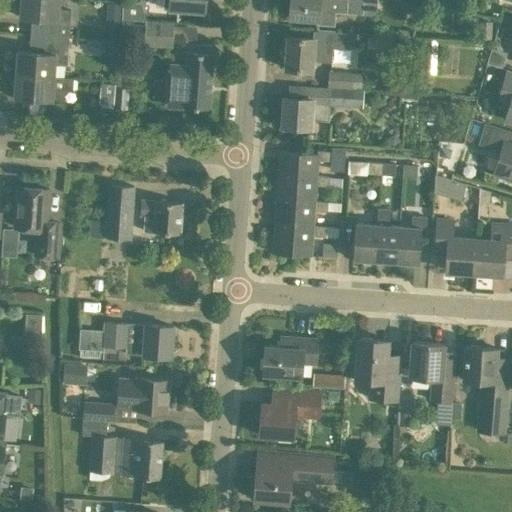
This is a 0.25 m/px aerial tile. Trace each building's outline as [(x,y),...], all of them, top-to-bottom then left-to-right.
[(71,10),(58,9),(58,0),(20,0),(19,15),(31,16),(30,33),(69,36),(69,33),(75,34),(76,21),(70,20),(71,10)] [(202,12),(203,0),(169,0),(168,9),(202,12)] [(289,0),(288,19),(317,20),(317,25),(334,26),(334,13),(346,14),(371,15),(376,10),(376,0),(289,0)] [(122,1),(121,19),(145,20),(141,3),(122,1)] [(120,5),(107,4),(106,16),(120,17),(120,5)] [(491,21),(479,19),(478,39),(490,39),(491,21)] [(143,46),(172,48),(173,22),(145,20),(143,46)] [(284,68),(310,70),(310,62),(332,63),(333,47),(378,51),(379,34),(312,30),(312,39),(287,37),(284,68)] [(15,71),(53,74),(54,64),(67,65),(69,36),(30,33),(29,50),(17,49),(15,71)] [(167,106),(208,109),(212,53),(213,45),(187,43),(185,67),(171,66),(167,106)] [(105,44),(105,56),(116,56),(117,44),(105,44)] [(492,45),(487,60),(503,65),(508,50),(492,45)] [(511,120),(511,70),(505,68),(497,95),(510,99),(504,119),(511,120)] [(53,74),(15,71),(13,94),(44,97),(44,100),(53,101),(54,98),(64,99),(65,91),(72,91),(73,77),(53,75),(53,74)] [(327,88),(361,90),(362,74),(328,71),(327,88)] [(113,104),(115,87),(115,84),(100,83),(98,103),(113,104)] [(406,84),(405,92),(430,94),(430,85),(406,84)] [(280,125),(309,128),(310,120),(328,121),(330,104),(360,106),(361,90),(327,88),(288,85),(287,96),(282,96),(280,125)] [(129,88),(115,87),(113,104),(112,108),(127,108),(129,88)] [(416,99),(416,93),(401,93),(401,100),(414,101),(414,99),(416,99)] [(511,179),(511,143),(509,143),(511,131),(484,122),(477,144),(500,151),(493,173),(511,179)] [(329,176),(317,175),(318,160),(330,161),(331,151),(317,150),(317,153),(279,151),(277,177),(329,181),(329,176)] [(455,165),(470,170),(474,157),(460,152),(455,165)] [(381,174),(381,162),(367,161),(367,173),(381,174)] [(381,174),(395,175),(395,163),(381,162),(381,174)] [(417,165),(403,164),(402,176),(416,177),(417,165)] [(434,173),(433,192),(462,201),(465,183),(434,173)] [(329,181),(277,177),(276,202),(328,206),(328,201),(315,201),(316,186),(329,186),(329,181)] [(131,239),(135,186),(108,184),(105,220),(89,219),(88,236),(131,239)] [(18,185),(15,225),(35,227),(33,256),(60,258),(62,221),(47,220),(49,187),(18,185)] [(499,194),(479,187),(476,222),(485,223),(487,202),(498,203),(499,194)] [(143,231),(179,233),(181,203),(140,200),(139,216),(144,216),(143,231)] [(328,206),(276,202),(274,227),(338,231),(338,228),(326,227),(313,226),(314,211),(327,211),(328,206)] [(352,258),(374,260),(378,207),(377,207),(376,224),(354,222),(352,258)] [(378,207),(374,260),(396,261),(398,225),(388,225),(390,208),(378,207)] [(411,214),(410,226),(398,225),(396,261),(419,263),(421,228),(425,228),(426,215),(411,214)] [(473,272),(475,238),(453,236),(454,218),(435,217),(433,253),(447,254),(446,270),(473,272)] [(511,222),(490,221),(489,239),(475,238),(473,272),(502,274),(503,259),(511,259),(511,222)] [(21,253),(21,227),(6,227),(6,252),(21,253)] [(338,236),(338,231),(274,227),(272,253),(311,256),(312,236),(325,236),(325,235),(338,236)] [(324,256),(336,257),(337,245),(325,244),(324,256)] [(29,310),(29,331),(45,331),(46,311),(29,310)] [(78,349),(103,351),(103,346),(126,348),(128,323),(103,321),(102,330),(79,328),(78,349)] [(170,357),(172,326),(135,324),(133,355),(170,357)] [(263,374),(300,377),(301,363),(316,365),(319,338),(279,334),(278,347),(265,346),(263,374)] [(357,338),(354,379),(368,380),(367,399),(398,401),(401,354),(387,353),(387,340),(357,338)] [(412,341),(409,375),(430,377),(428,400),(437,401),(452,402),(456,352),(442,351),(443,343),(412,341)] [(465,345),(463,378),(481,380),(479,406),(483,406),(481,430),(503,432),(507,362),(494,361),(495,347),(465,345)] [(62,382),(85,383),(86,364),(64,363),(62,382)] [(334,387),(344,388),(345,375),(335,375),(334,387)] [(120,379),(119,406),(114,405),(114,404),(86,403),(85,420),(135,423),(136,409),(167,411),(169,380),(139,378),(139,381),(120,379)] [(258,435),(293,438),(295,417),(319,419),(321,390),(272,386),(270,403),(261,402),(258,435)] [(338,392),(328,391),(327,401),(337,402),(338,392)] [(0,443),(4,444),(4,443),(1,443),(5,413),(19,415),(21,396),(0,394),(0,443)] [(451,419),(452,402),(437,401),(436,423),(451,424),(451,419)] [(399,412),(398,426),(407,427),(408,413),(399,412)] [(160,479),(163,441),(107,437),(107,424),(82,423),(81,435),(90,436),(88,472),(121,474),(121,476),(160,479)] [(332,458),(274,454),(273,469),(256,467),(253,500),(287,503),(289,480),(330,483),(332,458)] [(371,465),(370,490),(392,491),(394,467),(371,465)]
